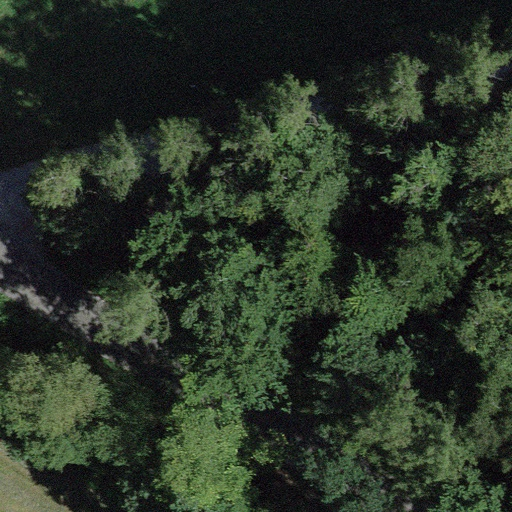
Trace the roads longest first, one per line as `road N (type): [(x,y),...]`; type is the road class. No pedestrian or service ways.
road 1 (track): [(511,82),(0,189)]
road 2 (tertiary): [(0,261),(392,511)]
